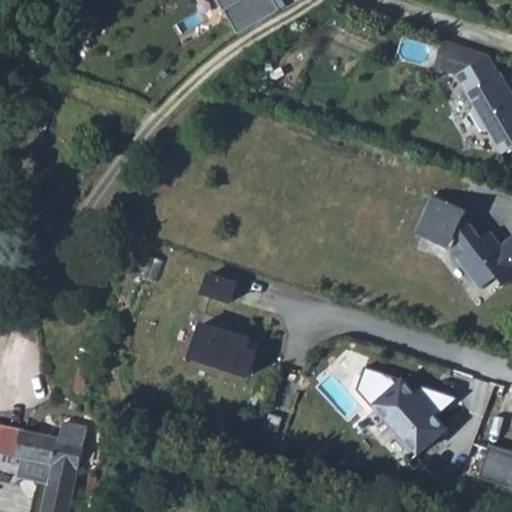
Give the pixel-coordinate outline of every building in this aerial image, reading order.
[(219,0),(226,11),(243,0),(219,0)] [(279,8),(274,0),(243,0),(226,11),(238,32),(279,8)] [(511,148),(511,91),(490,55),(458,75),(476,106),(474,114),(482,128),(491,130),(504,153),(511,148)] [(45,133),(54,107),(39,102),(29,128),(45,133)] [(506,285),(511,279),(511,237),(502,245),(491,231),(483,238),(472,224),(463,220),(468,210),(434,195),(417,233),(451,247),(456,236),(467,250),(461,254),(458,257),(482,287),(498,274),(506,285)] [(208,293),(238,299),(242,277),(212,272),(208,293)] [(201,320),(191,354),(250,371),(257,348),(248,345),(251,335),(201,320)] [(448,427),(405,378),(377,403),(420,452),(448,427)] [(0,452),(20,457),(26,430),(0,424),(0,452)] [(69,511),(79,470),(88,428),(64,424),(62,438),(26,430),(20,457),(55,464),(44,511),(69,511)] [(480,478),(511,489),(511,452),(492,445),(480,478)]
